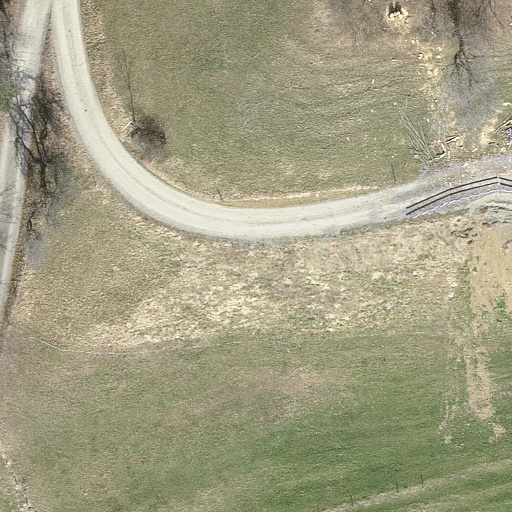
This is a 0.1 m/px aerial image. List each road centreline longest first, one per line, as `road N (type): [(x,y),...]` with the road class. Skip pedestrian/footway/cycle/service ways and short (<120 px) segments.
road 1 (unclassified): [(511,193),(279,227),(183,210),(124,173),(104,149),(76,88),(62,0)]
road 2 (track): [(0,252),(33,0)]
